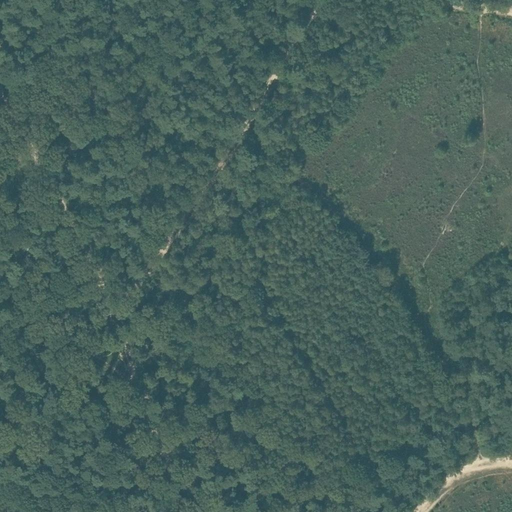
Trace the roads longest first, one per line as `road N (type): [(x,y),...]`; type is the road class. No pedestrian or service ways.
road 1 (track): [(221,511),(142,424),(64,205)]
road 2 (track): [(0,99),(64,205)]
